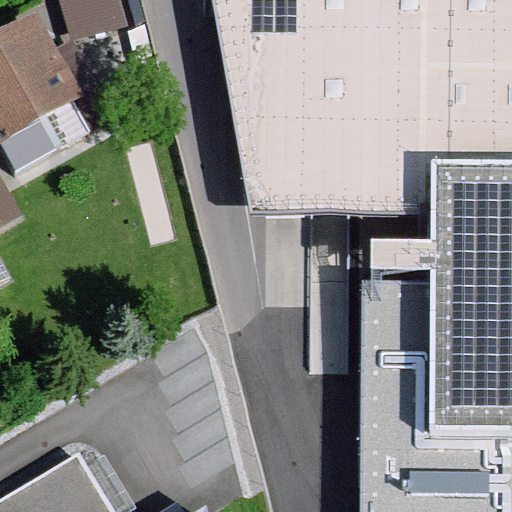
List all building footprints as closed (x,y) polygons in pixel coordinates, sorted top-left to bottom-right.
[(119,34),(108,0),(51,0),(50,0),(66,50),(119,34)] [(511,0),(360,0),(361,196),(430,196),(430,266),(374,266),(374,301),(430,301),(430,456),(511,455),(511,0)] [(88,118),(35,29),(0,49),(0,169),(0,170),(88,118)] [(0,233),(13,226),(0,204),(0,233)] [(103,511),(74,465),(0,510),(0,511),(103,511)]
